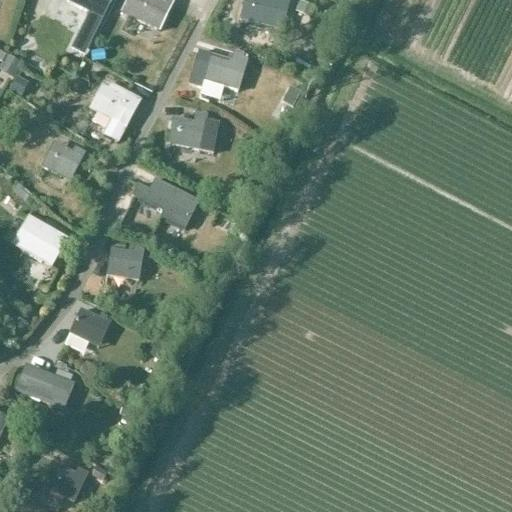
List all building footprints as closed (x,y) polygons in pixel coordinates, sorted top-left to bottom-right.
[(107,16),(115,0),(62,0),(62,2),(91,17),(95,10),(107,16)] [(175,4),(166,0),(162,0),(161,4),(153,0),(128,0),(121,16),(160,35),(175,4)] [(266,0),(266,1),(263,0),(245,0),(240,24),(272,31),(279,0),(266,0)] [(203,85),(239,95),(248,63),(232,58),(230,63),(197,53),(188,86),(201,91),(203,85)] [(6,58),(0,54),(0,65),(2,67),(0,70),(0,73),(12,81),(20,66),(6,58)] [(103,90),(91,113),(111,124),(104,138),(118,146),(140,104),(126,96),(123,101),(103,90)] [(174,149),(174,148),(213,156),(219,127),(205,124),(206,119),(196,117),(194,126),(174,122),(168,148),(174,149)] [(54,146),(41,170),(70,186),(86,156),(75,151),(72,155),(54,146)] [(185,232),(199,205),(155,183),(150,194),(138,188),(132,200),(164,216),(161,220),(185,232)] [(28,221),(13,248),(42,265),(45,260),(54,266),(67,243),(28,221)] [(111,252),(111,255),(107,280),(137,284),(142,252),(129,250),(128,255),(111,252)] [(99,321),(82,313),(70,337),(98,350),(111,322),(101,317),(99,321)] [(25,368),(15,395),(64,415),(74,388),(25,368)] [(0,416),(0,441),(10,421),(0,416)] [(57,469),(46,492),(73,506),(88,478),(78,473),(76,479),(57,469)]
